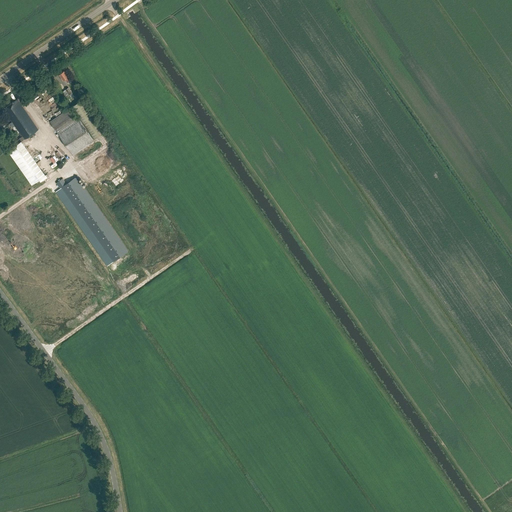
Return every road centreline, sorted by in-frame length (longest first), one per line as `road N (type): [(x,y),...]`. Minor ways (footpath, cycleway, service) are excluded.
road 1 (track): [(489,511),(139,0)]
road 2 (track): [(466,511),(117,15)]
road 3 (tertiary): [(119,511),(99,432),(0,292)]
road 4 (tertiary): [(0,80),(115,0)]
